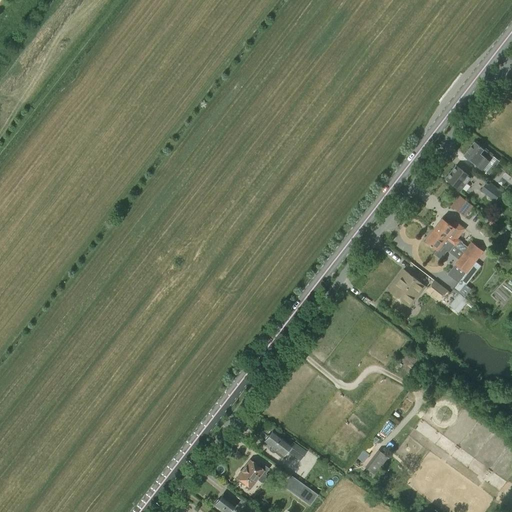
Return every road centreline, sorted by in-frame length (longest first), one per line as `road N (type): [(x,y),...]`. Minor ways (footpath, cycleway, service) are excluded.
road 1 (primary): [(139,511),(511,31)]
road 2 (unclassified): [(246,399),(511,60)]
road 3 (residential): [(159,511),(246,399)]
